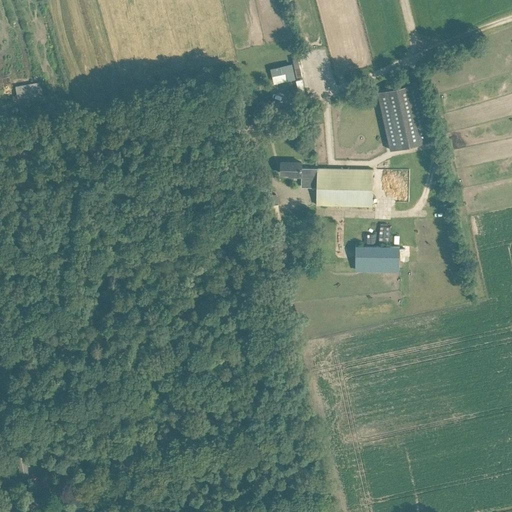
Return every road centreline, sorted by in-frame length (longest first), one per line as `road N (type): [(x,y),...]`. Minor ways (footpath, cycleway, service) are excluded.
road 1 (track): [(212,143),(511,18)]
road 2 (unclassified): [(0,222),(47,212),(212,143)]
